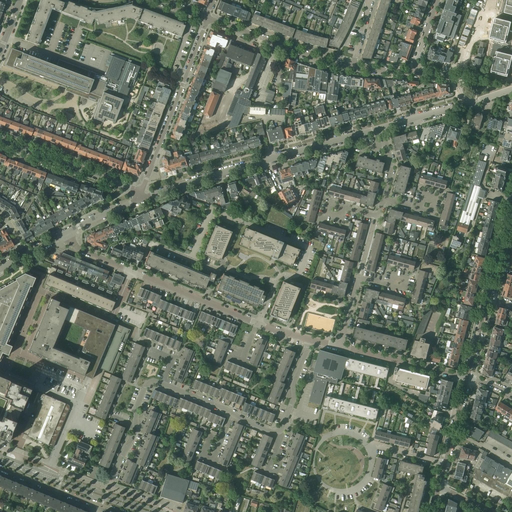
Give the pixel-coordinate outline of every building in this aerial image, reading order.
[(87,9),(87,8),(85,7),(83,7),(81,6),(79,5),(77,4),(75,4),(73,3),(71,2),(69,1),(67,0),(40,0),(25,41),(37,45),(51,8),(85,21),(85,22),(91,24),(95,13),(90,11),(90,10),(87,9)] [(220,11),(227,14),(230,5),(224,3),(225,0),(224,0),(220,0),(220,2),(217,10),(220,11)] [(360,3),(352,0),(350,0),(349,5),(358,8),(360,3)] [(495,18),(490,39),(494,40),(490,56),(495,57),(491,72),(507,76),(511,57),(511,50),(509,50),(511,37),(511,0),(504,0),(500,19),(495,18)] [(417,8),(416,11),(424,14),(425,13),(425,12),(424,11),(425,9),(413,4),(412,7),(417,8)] [(455,11),(456,7),(446,4),(444,10),(457,14),(458,12),(456,11),(456,12),(455,11)] [(227,14),(233,16),(236,8),(230,5),(227,14)] [(237,5),(236,8),(233,16),(238,19),(242,9),(241,8),(241,7),(237,5)] [(355,13),(358,8),(349,5),(347,10),(355,13)] [(95,13),(91,24),(93,19),(96,20),(98,25),(125,20),(131,18),(136,20),(181,37),(185,26),(132,6),(96,13),(95,13)] [(243,7),(242,9),(238,19),(244,21),(248,22),(251,14),(245,11),(246,9),(243,7)] [(387,12),(378,9),(377,14),(385,17),(387,12)] [(355,13),(347,10),(345,15),(353,18),(355,13)] [(444,10),(441,20),(459,26),(462,16),(457,14),(444,10)] [(254,14),(251,23),(256,25),(259,16),(254,14)] [(385,17),(377,14),(375,20),(384,23),(385,17)] [(353,20),(353,18),(345,15),(343,20),(351,24),(353,20)] [(259,16),(256,25),(261,27),(264,18),(259,16)] [(408,21),(406,26),(412,28),(414,24),(419,26),(421,20),(412,17),(411,22),(408,21)] [(264,18),(261,27),(266,29),(269,20),(264,18)] [(269,20),(266,29),(271,30),(274,22),(269,20)] [(349,29),(351,24),(343,20),(340,25),(349,29)] [(436,33),(449,37),(454,39),(459,26),(441,20),(440,20),(440,21),(436,32),(436,33)] [(271,30),(276,32),(279,24),(274,22),(271,30)] [(276,32),(281,34),(284,25),(279,24),(276,32)] [(371,30),(380,33),(382,27),(373,24),(371,30)] [(281,34),(286,36),(289,27),(284,25),(281,34)] [(348,31),(349,29),(340,25),(338,30),(339,31),(346,34),(348,31)] [(286,36),(292,38),(295,29),(289,27),(286,36)] [(408,31),(406,31),(405,34),(415,37),(417,34),(417,33),(417,32),(418,31),(409,28),(408,31)] [(293,39),(298,40),(302,32),(296,30),(293,39)] [(370,35),(379,38),(380,33),(371,30),(370,35)] [(344,39),(346,34),(339,31),(337,36),(344,39)] [(217,43),(218,42),(220,35),(216,34),(217,33),(213,32),(213,33),(212,32),(211,33),(208,40),(209,40),(217,43)] [(302,32),(298,40),(304,42),(307,33),(302,32)] [(304,42),(309,44),(312,35),(307,33),(304,42)] [(449,37),(436,33),(435,35),(434,35),(434,37),(434,38),(434,39),(443,42),(445,38),(446,37),(447,38),(446,38),(447,39),(448,39),(449,37)] [(406,37),(405,40),(413,43),(414,42),(415,41),(414,40),(415,37),(405,34),(404,36),(406,37)] [(368,40),(377,43),(379,38),(370,35),(368,40)] [(343,41),(344,39),(337,36),(336,37),(334,40),(341,44),(343,41)] [(226,48),(229,39),(224,37),(221,44),(220,46),(226,48)] [(209,40),(206,47),(215,51),(218,52),(220,46),(221,44),(218,42),(217,43),(209,40)] [(334,40),(329,49),(337,50),(341,44),(334,40)] [(366,45),(375,48),(377,43),(368,40),(366,45)] [(402,45),(400,51),(409,54),(410,53),(410,51),(412,46),(401,42),(400,45),(402,45)] [(222,69),(230,72),(234,61),(250,67),(256,52),(231,43),(226,58),(222,69)] [(365,50),(373,53),(375,48),(366,45),(365,50)] [(436,50),(432,60),(435,61),(434,61),(435,62),(437,63),(438,62),(438,61),(441,53),(438,52),(440,47),(438,46),(437,47),(436,50)] [(215,51),(206,47),(204,51),(205,51),(204,53),(213,57),(215,58),(216,55),(214,54),(215,51)] [(443,63),(444,63),(447,54),(444,53),(445,48),(443,47),(441,53),(438,61),(440,62),(441,63),(442,64),(443,63)] [(432,60),(436,50),(431,48),(429,51),(427,55),(428,56),(427,59),(428,59),(428,60),(429,60),(430,60),(432,60)] [(481,69),(486,49),(480,48),(477,58),(475,58),(474,61),(472,61),(470,67),(471,67),(473,67),(472,67),(473,67),(475,67),(475,68),(477,68),(478,68),(481,69)] [(362,58),(371,59),(373,53),(365,50),(362,58)] [(450,64),(453,54),(454,53),(449,52),(450,50),(448,50),(447,54),(444,63),(450,64)] [(409,55),(409,54),(400,51),(399,54),(392,51),(389,61),(397,62),(398,57),(407,60),(408,58),(409,57),(409,55)] [(74,93),(75,94),(84,98),(86,94),(101,99),(109,78),(105,76),(59,59),(56,66),(23,53),(22,55),(13,52),(8,64),(55,82),(69,87),(69,86),(74,88),(73,90),(73,91),(73,92),(74,93)] [(204,53),(202,59),(211,63),(212,59),(214,60),(215,58),(213,57),(204,53)] [(258,53),(241,97),(249,101),(250,101),(250,100),(249,100),(253,90),(252,90),(266,56),(258,53)] [(140,67),(112,56),(105,76),(109,78),(101,99),(93,119),(103,122),(104,119),(115,123),(123,100),(120,99),(122,94),(127,96),(131,85),(133,85),(140,67)] [(287,59),(286,58),(283,65),(291,68),(290,73),(289,72),(288,79),(285,78),(283,97),(291,98),(294,75),(295,69),(296,62),(287,59)] [(209,68),(211,63),(202,59),(200,65),(209,68)] [(293,80),(292,89),(307,91),(320,92),(320,90),(321,82),(323,71),(310,67),(298,63),(296,62),(295,69),(294,75),(293,80)] [(200,65),(197,70),(207,74),(208,71),(210,72),(211,69),(209,68),(200,65)] [(230,72),(222,69),(221,69),(214,88),(225,92),(233,74),(230,72)] [(204,80),(207,74),(197,70),(195,76),(204,80)] [(320,92),(320,93),(326,94),(326,92),(326,91),(328,83),(329,73),(323,71),(321,82),(320,90),(320,92)] [(340,84),(340,82),(338,82),(338,78),(340,78),(341,75),(332,74),(329,93),(328,100),(337,101),(340,84)] [(204,80),(195,76),(193,82),(202,85),(204,86),(206,80),(204,80)] [(375,79),(374,88),(374,90),(377,90),(377,88),(382,88),(381,87),(384,87),(382,80),(375,79)] [(393,80),(386,80),(388,87),(394,86),(400,84),(401,85),(402,85),(404,91),(410,90),(407,81),(393,80)] [(413,88),(414,88),(414,87),(418,88),(418,89),(421,88),(424,88),(425,83),(407,81),(410,90),(412,90),(413,88)] [(202,85),(193,82),(190,87),(200,91),(202,92),(203,89),(201,88),(202,85)] [(435,97),(436,97),(437,99),(444,97),(443,96),(450,94),(449,86),(434,84),(433,87),(434,89),(437,89),(438,90),(434,91),(435,97)] [(155,90),(160,92),(169,95),(170,92),(170,90),(162,87),(161,89),(157,87),(155,90)] [(190,87),(188,93),(189,93),(198,97),(200,91),(190,87)] [(424,100),(435,97),(434,91),(433,89),(422,92),(424,100)] [(407,105),(413,103),(411,95),(410,90),(404,91),(404,92),(405,96),(404,96),(407,105)] [(154,95),(167,100),(169,95),(160,92),(160,94),(155,92),(154,95)] [(206,107),(203,113),(203,115),(211,118),(221,95),(212,92),(209,98),(208,101),(207,104),(206,107)] [(391,97),(394,109),(397,108),(397,109),(400,108),(400,107),(398,99),(398,98),(396,92),(394,93),(395,95),(390,96),(391,97)] [(403,106),(404,107),(406,106),(407,105),(404,96),(405,96),(404,92),(400,93),(401,94),(398,95),(399,97),(398,98),(398,99),(400,107),(403,106)] [(424,100),(422,92),(411,95),(413,103),(424,100)] [(198,97),(189,93),(186,100),(196,103),(198,97)] [(272,105),(271,104),(274,96),(269,94),(264,105),(271,108),(272,105)] [(157,100),(156,102),(165,105),(167,100),(154,95),(153,98),(157,100)] [(391,97),(384,98),(385,100),(388,111),(391,110),(392,110),(393,110),(394,109),(391,97)] [(195,104),(196,103),(186,100),(184,106),(193,109),(195,110),(197,105),(195,104)] [(369,116),(388,111),(385,100),(366,106),(369,116)] [(150,104),(163,109),(165,105),(156,102),(156,103),(151,101),(150,104)] [(153,109),(153,111),(162,114),(163,109),(150,104),(149,108),(153,109)] [(233,117),(228,129),(238,126),(243,114),(252,115),(252,114),(262,115),(266,114),(266,108),(251,107),(245,107),(238,104),(233,117)] [(191,116),(193,109),(184,106),(181,112),(191,116)] [(332,126),(329,118),(329,116),(327,117),(324,106),(315,108),(317,115),(318,114),(319,119),(316,120),(317,121),(319,130),(322,129),(323,130),(328,128),(328,127),(332,126)] [(363,108),(360,108),(363,117),(364,117),(364,118),(366,117),(369,116),(366,106),(363,106),(363,108)] [(353,107),(347,109),(348,110),(351,121),(354,120),(356,120),(356,119),(357,119),(354,109),(353,107)] [(335,125),(338,124),(334,110),(333,108),(330,109),(332,117),(329,118),(332,126),(332,127),(333,127),(335,127),(335,126),(335,125)] [(356,108),(354,109),(357,119),(360,118),(360,119),(363,118),(362,118),(363,117),(360,108),(357,109),(356,108)] [(337,111),(337,110),(334,110),(338,124),(341,124),(342,125),(344,124),(344,123),(342,114),(342,113),(340,114),(339,110),(337,111)] [(342,114),(344,123),(345,122),(346,123),(347,123),(348,122),(351,121),(348,110),(344,111),(345,112),(342,113),(342,114)] [(148,111),(146,114),(160,119),(162,114),(153,111),(152,112),(148,111)] [(477,114),(477,115),(472,128),(479,130),(479,131),(485,133),(486,131),(480,128),(483,118),(487,120),(489,113),(485,111),(477,114)] [(181,112),(179,118),(188,122),(191,116),(181,112)] [(4,119),(2,118),(0,123),(0,124),(4,126),(8,114),(6,114),(4,119)] [(146,116),(145,117),(146,117),(150,119),(149,120),(158,123),(160,119),(146,114),(146,116)] [(313,115),(308,117),(312,132),(315,131),(316,132),(318,131),(319,130),(317,121),(314,122),(313,115)] [(13,122),(11,121),(9,128),(13,130),(18,118),(15,117),(13,122)] [(186,128),(188,122),(179,118),(177,125),(186,128)] [(306,133),(307,133),(304,125),(302,125),(300,118),(296,119),(296,134),(298,136),(303,134),(304,135),(306,134),(306,133)] [(22,125),(20,124),(18,131),(22,133),(26,121),(24,120),(22,125)] [(156,128),(158,123),(149,120),(149,122),(144,120),(143,123),(156,128)] [(146,128),(146,130),(154,133),(156,128),(143,123),(142,126),(146,128)] [(446,123),(439,125),(434,138),(434,140),(437,141),(437,139),(440,140),(443,131),(447,132),(449,126),(445,125),(446,123)] [(177,125),(174,131),(184,134),(186,128),(177,125)] [(271,143),(272,144),(274,143),(274,142),(282,140),(282,141),(284,140),(285,139),(282,127),(275,129),(274,125),(269,126),(270,131),(267,132),(271,143)] [(434,140),(434,138),(439,125),(432,127),(428,138),(427,141),(432,143),(434,140)] [(511,126),(502,125),(502,128),(507,129),(506,133),(511,134),(511,126)] [(40,138),(45,140),(46,140),(50,128),(48,127),(45,126),(43,131),(40,138)] [(257,131),(259,137),(257,138),(256,137),(253,137),(256,147),(262,145),(260,138),(266,136),(263,126),(258,127),(259,131),(257,131)] [(427,141),(428,138),(432,127),(431,128),(430,126),(428,127),(427,128),(424,129),(420,140),(424,141),(424,140),(427,141)] [(452,140),(454,140),(452,146),(456,147),(458,142),(462,130),(451,127),(447,138),(448,138),(446,142),(451,143),(452,140)] [(34,128),(33,129),(29,128),(27,135),(31,136),(32,135),(34,136),(36,129),(34,128)] [(152,138),(154,133),(146,130),(141,128),(140,129),(139,132),(152,138)] [(292,128),(285,130),(287,139),(288,139),(289,139),(291,139),(291,138),(293,137),(292,131),(293,131),(292,128)] [(43,131),(36,129),(34,136),(40,138),(43,131)] [(50,142),(55,143),(59,131),(57,130),(55,135),(53,135),(50,142)] [(184,134),(174,131),(173,133),(171,137),(181,141),(184,134)] [(419,131),(411,133),(413,141),(419,139),(417,134),(419,133),(419,131)] [(138,136),(138,137),(151,142),(152,138),(139,132),(138,136)] [(511,134),(506,133),(505,136),(500,135),(499,138),(511,141),(511,134)] [(64,139),(62,138),(59,145),(64,147),(69,135),(66,134),(64,139)] [(408,142),(406,134),(393,138),(396,151),(404,149),(403,144),(408,142)] [(136,140),(136,142),(140,144),(140,146),(143,147),(142,151),(144,151),(146,148),(148,149),(149,146),(151,142),(138,137),(136,140)] [(241,138),(241,141),(244,151),(250,149),(248,140),(245,141),(243,137),(241,138)] [(248,140),(250,149),(256,147),(253,137),(250,138),(251,140),(248,140)] [(511,141),(499,138),(498,141),(503,143),(503,146),(511,148),(511,141)] [(229,141),(232,154),(238,152),(236,144),(232,145),(231,140),(231,141),(229,141)] [(226,143),(223,144),(224,147),(226,156),(232,154),(229,141),(226,142),(226,141),(225,142),(226,143)] [(236,144),(238,152),(244,151),(241,141),(238,142),(239,143),(236,144)] [(69,149),(76,151),(78,144),(72,142),(69,149)] [(220,157),(226,156),(224,147),(220,148),(219,143),(219,144),(217,145),(217,147),(220,157)] [(81,145),(78,144),(76,151),(78,152),(77,153),(83,155),(86,148),(81,146),(81,145)] [(87,149),(86,148),(83,155),(83,156),(87,157),(92,145),(89,144),(87,149)] [(215,150),(212,150),(214,159),(220,157),(217,147),(217,145),(214,145),(214,144),(213,144),(215,150)] [(182,168),(177,152),(176,146),(172,147),(175,156),(172,157),(173,160),(176,170),(177,170),(179,170),(179,169),(182,168)] [(97,152),(94,152),(92,159),(96,160),(101,148),(99,147),(97,152)] [(208,160),(214,159),(212,150),(208,151),(207,147),(205,148),(205,151),(208,160)] [(138,149),(134,160),(137,161),(143,163),(147,152),(138,149)] [(511,151),(511,149),(510,149),(509,150),(504,149),(501,160),(509,162),(511,151)] [(172,171),(176,170),(173,160),(172,157),(170,152),(167,150),(163,161),(165,168),(164,168),(165,171),(166,171),(168,172),(172,171)] [(106,156),(104,155),(101,162),(105,164),(110,152),(108,151),(106,156)] [(177,152),(182,168),(185,167),(186,168),(188,167),(188,166),(186,156),(183,157),(181,151),(177,152)] [(195,164),(193,155),(192,151),(185,153),(186,156),(186,157),(187,157),(189,166),(192,165),(193,166),(194,166),(195,164)] [(195,155),(193,155),(195,164),(196,165),(198,164),(199,163),(201,163),(199,154),(200,154),(199,151),(195,152),(195,155)] [(202,162),(208,160),(205,151),(202,151),(203,153),(200,154),(202,162)] [(345,153),(343,152),(339,163),(338,165),(341,166),(342,162),(345,164),(349,153),(345,151),(345,153)] [(331,166),(331,167),(337,169),(338,165),(339,163),(343,152),(338,153),(338,155),(336,154),(333,163),(331,166)] [(115,159),(113,159),(110,166),(115,168),(120,155),(117,154),(115,159)] [(329,156),(325,165),(329,166),(329,165),(331,166),(333,163),(336,154),(331,155),(330,157),(329,156)] [(0,160),(0,162),(4,164),(3,165),(6,166),(8,159),(6,158),(7,157),(2,155),(0,160)] [(323,170),(325,165),(329,156),(324,157),(323,159),(321,158),(320,160),(318,160),(315,169),(314,170),(317,171),(319,168),(323,170)] [(359,156),(356,166),(369,170),(372,160),(367,158),(367,157),(365,156),(364,157),(359,156)] [(6,166),(12,168),(15,162),(8,159),(6,166)] [(130,163),(127,172),(128,172),(132,174),(137,176),(138,175),(140,172),(141,172),(142,168),(141,168),(142,166),(143,163),(137,161),(134,160),(132,159),(130,163)] [(308,162),(311,170),(315,169),(318,160),(318,159),(308,162)] [(377,161),(372,160),(369,170),(382,173),(385,163),(380,162),(380,160),(377,159),(377,161)] [(127,172),(130,163),(128,162),(128,161),(125,160),(122,170),(124,171),(124,172),(126,173),(127,172)] [(486,163),(479,161),(464,208),(459,223),(457,230),(466,233),(469,226),(471,226),(480,198),(483,199),(485,191),(483,190),(479,185),(480,181),(486,163)] [(310,170),(311,170),(308,162),(302,163),(304,171),(305,175),(309,174),(308,170),(310,169),(310,170)] [(24,165),(20,163),(15,175),(17,176),(19,171),(21,172),(24,165)] [(290,167),(291,168),(293,177),(295,177),(296,178),(300,177),(296,165),(290,167)] [(411,168),(401,165),(400,171),(398,170),(397,173),(399,174),(398,178),(408,181),(411,168)] [(33,168),(28,166),(24,178),(26,179),(28,174),(30,175),(33,168)] [(493,175),(496,176),(505,178),(507,171),(506,171),(507,168),(498,166),(498,169),(495,168),(493,175)] [(291,168),(280,171),(282,179),(281,180),(282,183),(285,183),(289,181),(294,180),(293,177),(291,168)] [(42,171),(37,170),(33,182),(35,183),(37,177),(39,178),(42,171)] [(427,175),(424,183),(430,185),(432,177),(433,174),(427,172),(427,175)] [(48,174),(44,182),(50,184),(53,174),(50,173),(49,174),(48,174)] [(50,184),(55,186),(58,177),(56,177),(57,175),(53,174),(50,184)] [(248,179),(246,180),(247,184),(252,187),(254,186),(257,185),(258,184),(258,185),(262,184),(262,183),(263,182),(264,183),(266,188),(267,187),(270,185),(271,187),(274,186),(272,180),(269,175),(268,175),(269,176),(267,177),(265,174),(262,175),(260,176),(259,175),(257,176),(255,176),(255,177),(253,178),(253,177),(248,179)] [(494,179),(492,183),(503,185),(505,178),(496,176),(495,179),(494,179)] [(55,186),(60,188),(64,178),(60,177),(60,178),(58,177),(55,186)] [(67,179),(64,178),(60,188),(65,190),(69,181),(67,181),(67,179)] [(408,181),(398,178),(396,183),(395,183),(394,186),(395,186),(394,191),(404,194),(408,181)] [(65,190),(70,192),(74,182),(71,181),(70,182),(69,181),(65,190)] [(74,182),(70,192),(76,194),(79,185),(77,184),(77,183),(74,182)] [(235,194),(236,194),(236,193),(238,192),(236,182),(227,184),(228,188),(227,189),(226,189),(226,190),(227,191),(228,191),(229,191),(231,198),(236,197),(235,194)] [(503,185),(492,183),(491,182),(490,185),(492,185),(491,188),(493,189),(492,189),(501,193),(503,185)] [(81,184),(79,189),(85,192),(85,194),(86,194),(87,195),(87,196),(88,196),(89,193),(91,188),(88,187),(88,186),(85,185),(84,186),(81,184)] [(220,186),(216,187),(220,201),(220,204),(221,208),(232,212),(229,203),(225,204),(224,199),(222,199),(221,196),(223,195),(220,186)] [(251,190),(245,186),(242,191),(248,195),(251,190)] [(294,206),(293,203),(298,200),(291,187),(278,194),(287,209),(294,206)] [(92,205),(94,204),(99,201),(100,201),(103,200),(103,191),(99,190),(99,191),(93,189),(91,194),(90,196),(88,198),(89,200),(92,205)] [(189,195),(203,201),(205,200),(203,191),(195,193),(194,192),(189,193),(189,195)] [(363,193),(362,195),(360,203),(373,207),(377,194),(369,191),(368,194),(363,193)] [(85,196),(85,197),(82,199),(87,208),(92,205),(89,200),(88,198),(87,196),(87,195),(85,196)] [(178,199),(175,200),(189,206),(190,204),(188,204),(187,200),(186,201),(184,197),(183,197),(181,198),(180,199),(178,199)] [(84,210),(87,208),(82,199),(77,201),(81,209),(83,208),(84,210)] [(189,206),(175,200),(176,201),(173,202),(171,201),(169,202),(168,204),(178,208),(179,205),(181,206),(181,207),(188,210),(189,206)] [(10,205),(7,203),(3,209),(7,212),(13,203),(11,201),(10,203),(10,204),(10,205)] [(77,201),(72,204),(77,213),(81,211),(80,210),(81,209),(77,201)] [(9,213),(10,215),(17,211),(14,207),(15,206),(16,204),(13,202),(13,203),(7,212),(9,213)] [(72,204),(67,207),(72,215),(73,214),(74,215),(77,213),(72,204)] [(181,209),(178,208),(168,204),(164,205),(163,205),(160,205),(160,207),(162,213),(167,211),(171,212),(171,213),(177,215),(178,212),(180,213),(181,209)] [(272,206),(266,221),(288,230),(292,220),(272,206)] [(70,215),(72,215),(67,207),(63,209),(68,218),(71,217),(70,215)] [(156,209),(153,210),(160,226),(164,225),(160,216),(163,215),(162,213),(160,207),(159,207),(158,207),(156,207),(156,209)] [(64,220),(68,218),(63,209),(62,208),(57,210),(58,212),(62,220),(64,219),(64,220)] [(390,209),(387,222),(395,224),(396,219),(401,220),(403,212),(390,209)] [(147,212),(150,220),(153,219),(156,227),(160,226),(153,210),(150,211),(149,210),(148,211),(147,212)] [(10,215),(13,220),(13,219),(14,221),(20,218),(19,216),(17,211),(10,215)] [(58,212),(53,215),(58,224),(61,222),(61,221),(62,220),(58,212)] [(144,214),(141,215),(147,230),(151,228),(150,224),(149,224),(148,221),(150,220),(147,212),(145,212),(144,212),(144,214)] [(48,217),(49,219),(52,225),(54,224),(55,225),(58,224),(53,215),(50,216),(49,214),(47,215),(48,217)] [(144,231),(147,230),(141,215),(138,216),(137,215),(135,216),(135,218),(138,225),(141,224),(142,227),(141,227),(143,231),(144,231)] [(128,219),(129,220),(131,227),(136,225),(136,227),(134,227),(136,230),(137,231),(140,230),(138,225),(135,218),(132,219),(132,218),(131,217),(129,218),(128,219)] [(42,218),(37,221),(38,222),(43,232),(46,231),(49,230),(44,222),(42,218)] [(49,219),(44,222),(49,230),(51,228),(53,226),(52,225),(49,219)] [(442,225),(441,229),(447,231),(448,227),(447,226),(449,221),(441,219),(439,224),(442,225)] [(127,229),(131,227),(129,220),(127,221),(126,220),(125,220),(123,221),(123,222),(123,223),(121,223),(120,222),(118,223),(118,224),(118,225),(124,228),(127,229)] [(482,221),(481,226),(484,227),(492,229),(493,228),(493,227),(493,226),(494,224),(486,222),(482,221)] [(33,225),(34,227),(39,235),(41,234),(41,233),(43,232),(38,222),(33,225)] [(123,230),(124,228),(118,225),(118,224),(117,224),(116,224),(114,225),(111,227),(116,238),(117,238),(119,237),(118,234),(117,233),(123,230)] [(27,232),(24,227),(23,225),(18,228),(26,242),(27,241),(27,242),(30,240),(30,239),(33,237),(29,230),(27,232)] [(232,232),(215,225),(204,254),(220,260),(232,232)] [(29,230),(33,237),(36,236),(36,237),(39,235),(34,227),(29,230)] [(116,238),(111,227),(108,228),(108,227),(105,229),(102,231),(106,238),(112,235),(113,237),(114,238),(113,239),(114,241),(117,240),(117,238),(116,238)] [(246,228),(242,238),(239,244),(273,258),(292,266),(296,256),(296,257),(299,250),(263,235),(246,228)] [(14,246),(4,229),(0,231),(0,249),(2,253),(4,252),(4,253),(7,251),(7,250),(11,248),(11,249),(14,248),(14,246)] [(103,239),(106,238),(102,231),(102,230),(99,232),(95,234),(94,233),(91,234),(93,238),(102,242),(103,239)] [(86,242),(105,250),(105,249),(107,244),(102,242),(93,238),(91,234),(86,237),(86,242)] [(453,236),(453,238),(451,244),(450,246),(456,248),(457,246),(460,247),(461,243),(458,241),(459,237),(454,235),(453,236)] [(123,256),(125,257),(129,247),(124,245),(122,251),(120,255),(121,255),(123,256)] [(130,257),(131,257),(133,258),(135,259),(140,248),(135,246),(134,248),(130,257)] [(111,253),(113,254),(118,256),(120,256),(121,255),(120,255),(122,251),(113,247),(111,253)] [(129,247),(125,257),(127,258),(130,259),(131,257),(130,257),(134,248),(129,247)] [(138,260),(140,261),(145,250),(140,248),(135,259),(137,260),(138,260)] [(209,277),(151,254),(152,252),(153,253),(150,251),(145,263),(148,264),(147,266),(155,269),(156,268),(158,268),(157,270),(159,270),(159,269),(161,270),(161,271),(168,274),(169,273),(171,274),(171,275),(172,276),(172,274),(175,275),(174,276),(182,280),(182,278),(185,279),(184,281),(185,281),(186,280),(188,281),(187,282),(195,285),(196,284),(198,285),(197,286),(198,286),(199,285),(201,286),(201,287),(205,289),(208,280),(213,282),(216,275),(211,273),(209,277)] [(63,267),(68,254),(65,252),(64,253),(62,253),(57,256),(56,256),(55,259),(55,260),(54,263),(63,267)] [(390,255),(387,263),(393,264),(395,256),(396,254),(390,252),(390,255)] [(395,256),(393,264),(398,266),(400,258),(401,255),(396,253),(395,256)] [(69,265),(72,257),(71,256),(71,255),(68,254),(63,267),(67,269),(69,265)] [(398,266),(403,267),(405,259),(406,257),(401,255),(400,258),(398,266)] [(72,270),(77,258),(72,257),(69,265),(70,266),(68,271),(71,272),(72,270)] [(411,261),(408,269),(414,270),(416,262),(415,262),(417,258),(414,257),(413,261),(411,261)] [(78,269),(81,260),(77,258),(72,270),(75,271),(76,268),(78,269)] [(81,275),(86,262),(81,260),(78,269),(77,271),(79,272),(78,275),(81,276),(81,275)] [(85,272),(87,272),(90,264),(86,262),(81,275),(83,276),(85,272)] [(95,266),(90,264),(87,272),(86,274),(90,276),(89,277),(90,278),(95,266)] [(96,276),(99,268),(95,266),(90,278),(93,279),(94,275),(96,276)] [(54,275),(56,269),(52,267),(45,284),(47,285),(47,286),(51,287),(56,288),(55,289),(59,291),(59,290),(64,292),(68,294),(72,295),(72,296),(76,297),(80,299),(84,301),(84,300),(88,302),(88,303),(92,304),(97,306),(96,306),(100,308),(101,307),(105,309),(109,311),(111,312),(116,300),(54,275)] [(104,270),(99,268),(96,276),(98,277),(96,282),(99,283),(100,280),(101,278),(104,270)] [(112,277),(113,277),(109,276),(110,275),(107,274),(108,271),(104,270),(101,278),(107,281),(106,284),(109,285),(112,277)] [(340,270),(338,275),(342,276),(350,278),(351,273),(343,271),(340,270)] [(4,353),(8,355),(12,346),(8,344),(14,328),(36,278),(25,273),(0,287),(0,361),(4,353)] [(109,285),(108,287),(110,288),(112,288),(112,287),(113,287),(114,283),(120,286),(124,278),(114,274),(114,273),(113,277),(109,285)] [(475,274),(471,273),(470,276),(471,276),(470,279),(479,281),(480,280),(480,279),(480,278),(480,276),(475,274)] [(241,281),(239,280),(234,278),(229,276),(223,274),(216,291),(222,293),(227,295),(232,297),(241,301),(246,303),(251,305),(257,307),(258,304),(261,305),(266,292),(263,291),(264,290),(258,288),(253,286),(248,284),(246,283),(245,283),(246,280),(243,279),(242,282),(241,281)] [(283,281),(273,305),(272,308),(269,315),(275,317),(275,316),(286,321),(290,312),(299,288),(283,281)] [(339,286),(334,285),(332,293),(345,296),(348,284),(340,281),(339,286)] [(468,289),(467,292),(475,294),(476,293),(477,293),(477,292),(476,291),(477,288),(467,286),(465,285),(461,284),(458,284),(458,286),(468,289)] [(141,288),(140,289),(137,296),(143,298),(146,290),(141,288)] [(373,298),(378,300),(380,292),(367,288),(363,301),(371,303),(373,298)] [(146,290),(143,298),(148,300),(151,292),(146,290)] [(475,295),(475,294),(467,292),(463,291),(462,294),(463,294),(462,296),(465,297),(474,300),(475,297),(476,297),(476,295),(475,295)] [(156,294),(151,292),(148,300),(153,302),(156,294)] [(161,296),(156,294),(153,302),(152,305),(157,307),(158,304),(160,299),(161,296)] [(406,299),(401,297),(398,305),(397,309),(403,311),(406,299)] [(473,302),(474,300),(465,297),(464,300),(465,300),(464,303),(462,302),(461,305),(471,308),(472,305),(473,305),(474,304),(474,303),(473,302)] [(31,344),(28,352),(47,360),(53,362),(79,373),(83,375),(85,376),(92,378),(92,379),(97,367),(98,365),(106,368),(105,370),(112,373),(127,339),(127,337),(131,330),(115,323),(115,325),(114,324),(108,322),(106,321),(60,302),(56,300),(50,298),(43,317),(33,340),(31,344)] [(162,310),(165,301),(160,299),(158,304),(157,307),(156,307),(162,310)] [(165,301),(162,310),(167,312),(170,303),(165,301)] [(172,314),(175,305),(170,303),(167,312),(172,314)] [(180,307),(175,305),(172,314),(177,316),(180,307)] [(461,305),(459,311),(470,314),(471,311),(472,311),(472,309),(472,308),(471,308),(461,305)] [(185,309),(180,307),(177,316),(182,318),(185,309)] [(511,311),(508,310),(501,308),(499,308),(499,309),(498,309),(498,312),(498,313),(507,315),(509,316),(511,317),(511,314),(511,311)] [(185,309),(182,318),(187,320),(190,312),(185,309)] [(205,313),(202,312),(198,319),(204,322),(209,310),(207,309),(205,313)] [(423,334),(433,310),(426,309),(416,334),(423,334)] [(211,310),(209,310),(204,322),(209,324),(212,316),(209,314),(211,310)] [(456,313),(456,316),(469,320),(469,319),(470,318),(470,317),(470,316),(470,314),(459,311),(459,313),(456,313)] [(190,312),(187,320),(191,322),(195,314),(195,313),(190,312)] [(215,317),(212,316),(209,324),(214,326),(219,314),(217,313),(215,317)] [(221,314),(219,314),(214,326),(219,328),(222,320),(219,319),(221,314)] [(225,321),(222,320),(219,328),(224,330),(229,318),(227,317),(226,318),(225,321)] [(455,324),(459,325),(467,327),(468,321),(460,319),(456,318),(455,324)] [(505,326),(507,326),(508,321),(505,320),(497,318),(496,319),(495,321),(496,321),(495,323),(505,326)] [(232,324),(229,332),(234,334),(235,331),(237,331),(240,322),(239,322),(237,321),(236,322),(235,325),(232,324)] [(367,341),(369,330),(356,327),(354,337),(359,339),(358,340),(361,341),(362,339),(367,341)] [(504,332),(504,330),(494,327),(494,330),(493,330),(493,332),(493,333),(503,336),(504,336),(505,332),(504,332)] [(143,336),(148,338),(151,330),(146,328),(143,336)] [(156,332),(151,330),(148,338),(153,340),(156,332)] [(369,330),(367,341),(372,342),(371,343),(374,344),(375,342),(380,344),(382,333),(369,330)] [(161,334),(156,332),(153,340),(158,342),(161,334)] [(382,333),(380,344),(385,345),(384,347),(387,347),(388,346),(392,347),(395,337),(382,333)] [(491,339),(501,342),(503,336),(493,333),(493,334),(492,334),(491,336),(492,337),(491,339)] [(166,336),(161,334),(158,342),(163,344),(166,336)] [(171,338),(166,336),(163,344),(168,346),(171,338)] [(395,337),(392,347),(397,348),(397,350),(400,351),(400,349),(406,350),(408,340),(395,337)] [(416,341),(411,354),(426,358),(430,344),(425,343),(426,339),(421,337),(420,342),(416,341)] [(176,340),(171,338),(168,346),(173,348),(176,340)] [(257,341),(256,343),(267,347),(269,342),(261,338),(260,338),(258,341),(257,341)] [(220,339),(218,345),(228,349),(229,347),(228,346),(229,343),(228,343),(220,339)] [(490,344),(490,345),(500,347),(501,342),(491,339),(491,341),(490,342),(489,344),(490,344)] [(182,342),(176,340),(173,348),(178,350),(182,342)] [(451,341),(449,347),(461,350),(462,348),(462,347),(463,346),(463,345),(462,345),(463,344),(454,342),(451,341)] [(136,343),(133,349),(142,352),(143,352),(144,350),(145,351),(146,351),(147,348),(144,346),(143,346),(136,343)] [(257,345),(256,348),(257,349),(265,352),(267,347),(256,343),(256,345),(257,345)] [(218,345),(216,350),(224,353),(225,353),(226,350),(227,351),(228,349),(218,345)] [(488,351),(498,353),(500,347),(490,345),(489,346),(489,347),(489,348),(488,351)] [(185,350),(183,353),(185,354),(193,357),(195,352),(184,347),(183,349),(185,350)] [(448,353),(452,354),(460,356),(461,350),(449,347),(448,353)] [(253,351),(252,353),(263,357),(266,359),(267,358),(269,359),(271,355),(268,354),(265,352),(257,349),(256,348),(254,351),(253,351)] [(133,349),(131,354),(143,358),(144,356),(143,355),(142,355),(143,352),(142,352),(133,349)] [(287,349),(284,354),(296,359),(297,357),(297,356),(295,355),(296,353),(295,352),(287,349)] [(216,350),(214,355),(224,359),(225,357),(224,356),(225,353),(224,353),(216,350)] [(315,381),(313,387),(309,402),(321,405),(327,381),(337,384),(338,378),(341,379),(342,377),(344,369),(348,358),(320,350),(318,357),(314,372),(312,377),(310,376),(310,379),(312,379),(312,380),(315,381)] [(487,356),(497,359),(498,353),(488,351),(488,353),(487,353),(487,355),(487,356)] [(181,356),(180,358),(190,362),(193,357),(185,354),(183,353),(182,356),(181,356)] [(253,355),(252,358),(253,359),(261,362),(263,357),(252,353),(252,355),(253,355)] [(458,361),(460,356),(452,354),(448,353),(446,358),(447,359),(450,359),(458,361)] [(131,354),(129,359),(137,362),(139,362),(139,360),(141,361),(142,360),(143,358),(131,354)] [(284,354),(282,359),(290,362),(292,363),(293,361),(294,361),(295,361),(296,359),(284,354)] [(214,355),(211,360),(220,363),(221,364),(222,360),(223,361),(224,359),(214,355)] [(485,362),(495,365),(497,359),(487,356),(487,357),(486,357),(486,359),(486,360),(485,362)] [(180,358),(179,360),(180,360),(179,363),(181,364),(188,367),(190,362),(180,358)] [(249,361),(248,363),(259,367),(261,362),(253,359),(252,358),(250,361),(249,361)] [(348,370),(354,371),(357,360),(348,358),(344,369),(348,370)] [(129,359),(127,364),(139,368),(140,366),(139,365),(138,365),(139,362),(137,362),(129,359)] [(282,359),(280,364),(292,369),(293,367),(292,366),(291,365),(292,363),(290,362),(282,359)] [(458,361),(450,359),(447,359),(446,365),(448,365),(448,366),(449,366),(451,367),(452,366),(457,367),(458,361)] [(373,364),(366,362),(357,360),(354,371),(361,373),(364,374),(370,375),(373,364)] [(224,369),(230,371),(233,363),(228,361),(224,369)] [(484,367),(484,368),(494,371),(495,365),(485,362),(485,365),(484,365),(484,367)] [(177,366),(176,368),(186,372),(188,367),(181,364),(179,363),(178,366),(177,366)] [(238,365),(233,363),(230,371),(234,373),(238,365)] [(127,364),(125,369),(133,372),(134,372),(135,370),(137,371),(138,371),(139,368),(127,364)] [(280,364),(278,369),(286,372),(288,373),(288,371),(290,371),(291,371),(292,369),(280,364)] [(389,368),(373,364),(370,375),(377,377),(380,378),(383,379),(384,377),(387,378),(389,368)] [(243,367),(238,365),(234,373),(239,375),(243,367)] [(248,369),(243,367),(239,375),(244,377),(248,369)] [(399,369),(399,368),(398,368),(396,367),(393,380),(427,389),(430,377),(399,369)] [(176,370),(175,373),(176,374),(184,377),(186,372),(176,368),(175,370),(176,370)] [(483,371),(482,374),(492,377),(493,374),(495,375),(495,371),(494,371),(484,368),(483,369),(483,371)] [(125,369),(123,374),(135,378),(136,376),(135,375),(134,375),(134,372),(133,372),(125,369)] [(253,371),(248,369),(244,377),(250,379),(253,371)] [(278,369),(276,374),(288,379),(289,377),(288,376),(287,375),(288,373),(286,372),(278,369)] [(173,376),(172,378),(173,378),(172,380),(182,383),(182,382),(184,377),(176,374),(175,373),(174,376),(173,376)] [(355,381),(355,383),(364,385),(365,384),(361,383),(364,374),(361,373),(359,382),(355,381)] [(123,374),(121,379),(124,380),(129,382),(130,383),(131,380),(133,381),(134,381),(135,378),(123,374)] [(276,374),(274,379),(276,380),(282,383),(283,383),(284,381),(286,381),(287,381),(288,379),(276,374)] [(31,388),(0,375),(0,438),(9,442),(31,388)] [(120,378),(112,375),(110,380),(121,385),(122,383),(122,382),(119,381),(120,378)] [(371,385),(371,387),(380,389),(380,388),(377,387),(380,378),(377,377),(374,386),(371,385)] [(192,388),(197,390),(201,382),(195,379),(192,388)] [(453,382),(443,379),(441,385),(451,388),(452,385),(453,385),(453,384),(453,383),(453,382)] [(110,380),(108,385),(117,389),(118,387),(119,388),(120,387),(121,385),(110,380)] [(276,380),(274,385),(286,390),(287,388),(286,387),(285,386),(286,384),(284,383),(283,383),(282,383),(276,380)] [(206,384),(201,382),(197,390),(203,392),(206,384)] [(211,386),(206,384),(203,392),(208,394),(211,386)] [(108,385),(106,390),(117,395),(118,393),(118,392),(116,391),(117,389),(108,385)] [(274,385),(272,390),(280,394),(281,394),(282,392),(284,393),(285,392),(286,390),(274,385)] [(450,395),(451,388),(441,385),(439,385),(439,388),(440,389),(439,395),(449,397),(449,396),(450,396),(450,395)] [(216,388),(211,386),(208,394),(213,396),(216,388)] [(221,390),(216,388),(213,396),(218,398),(219,396),(222,388),(221,388),(221,390)] [(227,390),(222,388),(219,396),(223,398),(227,390)] [(477,392),(477,393),(477,394),(477,395),(487,397),(489,397),(490,394),(491,392),(488,391),(479,389),(478,391),(477,392)] [(33,403),(38,392),(34,390),(29,401),(33,403)] [(106,390),(103,395),(113,399),(114,397),(115,398),(116,397),(117,395),(106,390)] [(151,398),(157,400),(160,392),(154,390),(151,398)] [(272,390),(270,395),(282,400),(282,398),(282,397),(280,396),(281,394),(280,394),(272,390)] [(165,394),(160,392),(157,400),(162,402),(165,394)] [(237,394),(231,392),(227,404),(229,405),(230,401),(234,402),(237,394)] [(170,396),(165,394),(162,402),(166,404),(170,396)] [(425,395),(424,395),(420,394),(418,400),(421,402),(422,400),(427,403),(429,397),(428,396),(425,395)] [(30,417),(23,433),(28,435),(28,436),(53,447),(69,408),(70,408),(70,407),(69,406),(69,405),(68,404),(45,395),(35,419),(30,417)] [(103,395),(101,400),(113,405),(114,403),(114,402),(112,402),(113,399),(103,395)] [(270,395),(268,401),(276,404),(277,404),(278,402),(280,403),(281,402),(282,400),(270,395)] [(437,401),(438,401),(447,404),(448,400),(449,400),(449,399),(449,398),(449,397),(439,395),(437,401)] [(476,398),(476,400),(485,403),(487,397),(477,395),(476,395),(476,397),(476,398)] [(175,398),(170,396),(166,404),(172,406),(175,398)] [(247,398),(242,396),(237,408),(239,409),(240,405),(243,406),(247,398)] [(343,400),(340,399),(337,398),(326,396),(323,407),(340,411),(343,400)] [(180,400),(175,398),(172,406),(177,408),(180,400)] [(181,398),(180,400),(177,408),(178,406),(183,408),(186,400),(181,398)] [(247,398),(243,406),(241,410),(247,413),(250,404),(245,402),(247,398)] [(101,400),(99,405),(108,409),(109,409),(110,407),(111,408),(112,408),(113,405),(101,400)] [(191,402),(186,400),(183,408),(188,410),(191,402)] [(353,402),(343,400),(340,411),(358,416),(361,404),(356,403),(353,402)] [(474,403),(474,405),(474,406),(484,409),(486,409),(487,403),(485,403),(476,400),(475,403),(474,403)] [(446,408),(447,409),(447,406),(447,404),(438,401),(437,407),(446,409),(446,408)] [(196,404),(191,402),(188,410),(193,412),(196,404)] [(500,414),(501,412),(505,405),(500,402),(496,409),(496,411),(500,414)] [(201,406),(196,404),(193,412),(198,414),(201,406)] [(255,406),(250,404),(247,413),(252,415),(255,406)] [(372,407),(369,407),(361,404),(358,416),(373,420),(373,418),(376,419),(379,409),(372,407)] [(99,405),(97,410),(109,415),(110,413),(110,412),(108,411),(109,409),(108,409),(99,405)] [(509,408),(505,405),(501,412),(505,415),(509,408)] [(206,408),(201,406),(198,414),(203,416),(206,408)] [(260,408),(255,406),(252,415),(257,417),(260,408)] [(473,410),(473,412),(482,415),(484,409),(474,406),(474,407),(473,407),(473,409),(473,410)] [(211,410),(206,408),(203,416),(207,418),(207,420),(207,421),(210,412),(211,410)] [(265,410),(260,408),(257,417),(262,419),(265,410)] [(510,417),(511,413),(511,409),(509,408),(505,415),(503,418),(508,421),(510,417)] [(97,410),(95,416),(103,419),(105,420),(106,417),(107,418),(108,417),(109,415),(97,410)] [(147,412),(147,414),(158,419),(160,414),(152,410),(151,410),(150,412),(148,412),(147,412)] [(270,412),(265,410),(262,419),(267,421),(270,412)] [(432,418),(435,420),(442,424),(444,417),(444,416),(445,413),(438,411),(435,410),(434,412),(432,418)] [(215,414),(210,412),(207,421),(212,422),(215,414)] [(275,415),(270,412),(267,421),(272,423),(275,415)] [(472,418),(470,422),(479,424),(480,420),(481,420),(482,415),(473,412),(472,415),(471,415),(471,417),(471,418),(472,418)] [(147,414),(146,416),(146,417),(148,418),(147,420),(148,421),(156,424),(158,419),(147,414)] [(220,416),(215,414),(212,422),(217,425),(220,416)] [(226,418),(220,416),(217,425),(222,427),(226,418)] [(440,430),(441,427),(442,428),(443,425),(442,425),(442,424),(435,420),(432,418),(430,423),(432,424),(431,426),(430,429),(438,432),(439,430),(440,430)] [(143,422),(142,424),(154,429),(156,424),(148,421),(147,420),(146,422),(144,422),(143,422)] [(233,426),(232,428),(243,432),(245,426),(237,423),(236,423),(234,426),(233,426)] [(115,424),(113,429),(125,434),(126,432),(125,431),(124,430),(125,428),(124,427),(115,424)] [(142,424),(142,427),(144,428),(143,431),(144,431),(146,432),(149,433),(150,434),(152,434),(154,429),(142,424)] [(476,427),(475,427),(474,427),(473,427),(472,429),(473,430),(474,430),(471,436),(479,441),(480,438),(481,439),(484,435),(483,434),(484,432),(476,427)] [(233,430),(232,433),(233,434),(241,437),(243,432),(232,428),(232,430),(233,430)] [(113,429),(111,434),(119,438),(121,438),(122,436),(123,437),(124,436),(125,434),(113,429)] [(193,429),(191,434),(202,438),(202,436),(201,436),(203,432),(202,432),(193,429)] [(146,435),(145,437),(156,442),(158,437),(152,434),(150,434),(149,433),(148,435),(146,435)] [(229,436),(228,438),(239,442),(241,437),(233,434),(232,433),(230,436),(229,436)] [(293,435),(292,437),(304,442),(306,437),(298,433),(297,433),(296,435),(294,434),(293,435)] [(111,434),(109,439),(121,444),(122,442),(121,441),(120,440),(121,438),(119,438),(111,434)] [(191,434),(189,439),(197,442),(198,443),(200,439),(201,440),(202,438),(191,434)] [(263,434),(261,439),(272,444),(273,442),(272,441),(273,438),(272,437),(267,435),(263,434)] [(145,437),(144,440),(146,441),(145,443),(146,444),(154,447),(156,442),(145,437)] [(292,437),(292,439),(292,440),(294,441),(293,443),(294,443),(302,447),(304,442),(292,437)] [(229,440),(228,443),(229,444),(237,447),(239,442),(228,438),(228,440),(229,440)] [(109,439),(107,444),(115,448),(117,448),(117,446),(119,447),(120,446),(121,444),(109,439)] [(189,439),(187,444),(198,448),(198,446),(197,446),(198,443),(197,442),(189,439)] [(261,439),(259,444),(268,448),(269,448),(270,445),(271,445),(272,444),(261,439)] [(70,458),(67,463),(81,468),(82,466),(83,466),(86,460),(85,459),(86,457),(82,455),(84,451),(89,453),(92,446),(80,441),(79,442),(76,447),(77,448),(78,448),(77,449),(75,455),(73,455),(72,458),(73,458),(73,459),(70,458)] [(141,445),(141,447),(152,452),(154,447),(146,444),(145,443),(144,445),(142,445),(141,445)] [(225,446),(224,448),(235,452),(237,447),(229,444),(228,443),(226,446),(225,446)] [(289,445),(288,447),(300,452),(302,447),(294,443),(293,443),(292,445),(290,444),(289,445)] [(107,444),(105,449),(117,454),(118,452),(117,451),(116,450),(117,448),(115,448),(107,444)] [(187,444),(185,449),(193,452),(194,453),(195,450),(197,450),(198,448),(187,444)] [(259,444),(257,449),(268,454),(269,452),(267,451),(269,448),(268,448),(259,444)] [(141,447),(140,450),(140,451),(142,451),(141,453),(142,454),(150,457),(151,455),(153,456),(154,453),(152,452),(141,447)] [(288,447),(287,449),(288,450),(289,450),(290,451),(289,453),(290,454),(291,454),(292,455),(298,457),(300,452),(288,447)] [(486,456),(477,451),(462,447),(461,447),(460,451),(461,452),(460,457),(460,458),(460,459),(466,463),(470,465),(475,468),(479,470),(484,460),(486,456)] [(225,450),(224,453),(225,454),(233,457),(235,452),(224,448),(224,450),(225,450)] [(105,449),(103,454),(111,458),(113,458),(113,456),(115,457),(116,456),(117,454),(105,449)] [(185,449),(183,454),(193,458),(194,456),(193,456),(194,453),(193,452),(185,449)] [(257,449),(255,454),(263,458),(265,458),(266,455),(267,455),(268,454),(257,449)] [(137,455),(136,457),(148,462),(150,457),(142,454),(141,453),(140,456),(138,455),(137,455)] [(221,456),(220,458),(231,462),(233,457),(225,454),(224,453),(222,456),(221,456)] [(103,454),(101,460),(113,464),(114,462),(113,461),(112,460),(113,458),(111,458),(103,454)] [(183,454),(181,459),(189,463),(190,463),(191,460),(193,460),(193,458),(183,454)] [(255,454),(253,459),(264,464),(265,462),(263,461),(265,458),(263,458),(255,454)] [(289,457),(288,459),(298,463),(301,458),(298,457),(292,455),(291,454),(290,458),(289,457)] [(484,460),(479,470),(492,477),(499,464),(495,461),(486,456),(484,460)] [(136,457),(136,460),(136,461),(138,461),(137,463),(138,464),(140,465),(142,466),(146,467),(148,462),(136,457)] [(221,460),(219,463),(221,464),(229,467),(231,462),(220,458),(219,460),(221,460)] [(128,459),(127,462),(128,463),(129,464),(128,466),(130,467),(138,470),(140,471),(142,466),(140,465),(138,464),(137,463),(133,462),(132,461),(128,459)] [(253,459),(251,465),(259,468),(260,468),(262,465),(263,465),(264,464),(253,459)] [(288,461),(287,465),(288,465),(296,468),(298,463),(288,459),(287,461),(288,461)] [(468,473),(470,465),(466,463),(460,459),(459,459),(456,470),(468,473)] [(101,460),(99,465),(107,468),(108,468),(109,466),(111,467),(112,467),(113,464),(101,460)] [(197,461),(195,466),(194,469),(199,471),(203,463),(197,461)] [(418,479),(409,511),(418,511),(426,481),(424,480),(425,475),(422,474),(424,466),(401,461),(399,469),(420,474),(419,479),(418,479)] [(203,463),(199,471),(204,473),(208,465),(203,463)] [(504,467),(504,466),(499,464),(492,477),(495,479),(505,484),(508,478),(511,471),(507,468),(504,467)] [(213,467),(208,465),(204,473),(209,475),(213,467)] [(285,467),(284,469),(294,473),(296,468),(288,465),(287,465),(286,468),(285,467)] [(125,468),(124,470),(136,475),(138,470),(130,467),(128,466),(128,468),(126,468),(125,468)] [(218,469),(213,467),(209,475),(215,478),(218,469)] [(495,479),(492,477),(479,470),(475,468),(473,474),(472,477),(491,487),(495,479)] [(284,471),(283,475),(284,475),(292,478),(294,473),(284,469),(283,471),(284,471)] [(124,470),(123,472),(124,473),(125,474),(124,476),(126,477),(134,480),(136,475),(124,470)] [(472,478),(472,477),(473,474),(468,473),(456,470),(454,477),(461,479),(461,481),(466,482),(467,477),(472,478)] [(251,480),(256,482),(260,474),(254,472),(251,480)] [(186,494),(190,481),(167,474),(161,496),(183,503),(186,494)] [(265,476),(260,474),(256,482),(261,484),(265,476)] [(0,486),(4,489),(8,479),(0,475),(0,486)] [(281,477),(280,479),(290,483),(292,478),(284,475),(283,475),(282,478),(281,477)] [(121,478),(120,481),(124,483),(124,482),(132,485),(134,480),(126,477),(124,476),(123,478),(122,478),(121,478)] [(270,478),(265,476),(261,484),(266,486),(270,478)] [(270,478),(266,486),(272,488),(274,489),(276,485),(274,484),(275,480),(270,478)] [(4,489),(21,495),(24,486),(8,479),(4,489)] [(144,490),(149,493),(153,484),(154,481),(149,479),(148,482),(144,490)] [(280,481),(279,485),(280,485),(288,489),(290,483),(280,479),(279,481),(280,481)] [(511,489),(511,487),(505,484),(495,479),(491,487),(507,496),(508,497),(511,489)] [(139,488),(144,490),(148,482),(142,480),(139,488)] [(200,483),(190,481),(186,494),(191,496),(193,491),(197,493),(200,483)] [(155,495),(158,486),(153,484),(149,493),(155,495)] [(384,484),(382,489),(390,492),(393,493),(395,488),(384,484)] [(21,495),(37,502),(41,493),(24,486),(21,495)] [(37,502),(53,509),(57,499),(41,493),(37,502)] [(53,509),(60,511),(70,511),(73,506),(57,499),(53,509)] [(458,504),(449,499),(448,505),(457,507),(459,507),(459,506),(457,506),(458,504)] [(185,511),(190,511),(194,503),(188,501),(187,503),(184,511),(185,511)] [(194,503),(190,511),(197,511),(199,505),(197,504),(194,503)]
